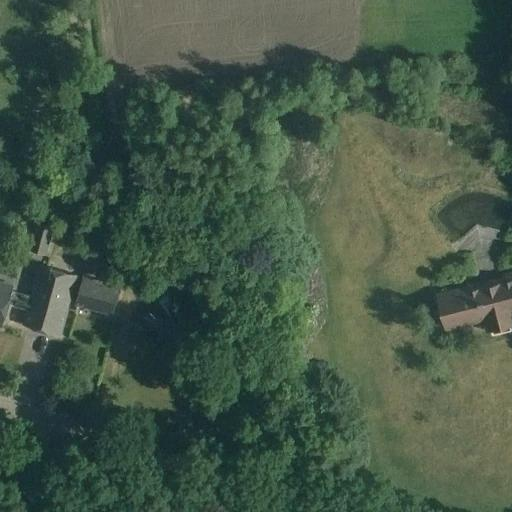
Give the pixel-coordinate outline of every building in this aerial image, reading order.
[(63,107),(71,107),(71,99),(63,99),(63,107)] [(87,187),(74,192),(81,209),(94,204),(87,187)] [(106,192),(112,206),(120,203),(114,189),(106,192)] [(53,227),(37,222),(29,250),(45,255),(53,227)] [(91,240),(84,265),(107,272),(114,246),(91,240)] [(59,335),(65,315),(76,276),(40,265),(31,296),(12,290),(13,286),(0,282),(0,326),(2,327),(8,304),(27,309),(23,325),(59,335)] [(83,276),(76,304),(113,314),(120,286),(83,276)] [(490,332),(492,331),(493,334),(511,329),(510,326),(511,325),(511,277),(440,295),(448,326),(486,316),(490,332)] [(158,329),(188,337),(191,324),(162,281),(161,279),(160,279),(149,286),(171,319),(140,311),(137,324),(158,329)] [(467,323),(455,327),(462,345),(474,341),(467,323)]
